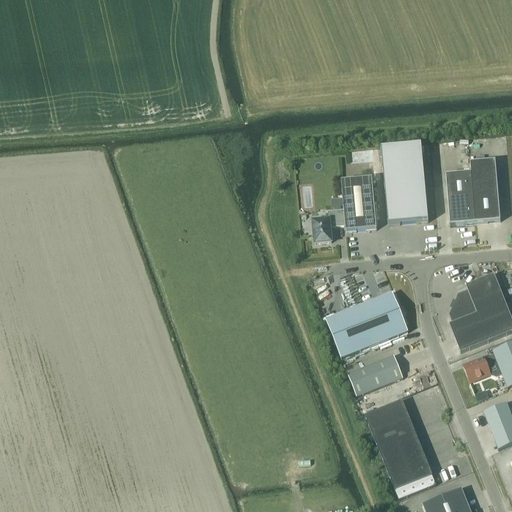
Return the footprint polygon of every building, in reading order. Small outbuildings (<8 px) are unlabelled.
[(441,144),(431,144),(431,155),(441,155),(441,144)] [(457,144),(458,165),(469,165),(469,144),(457,144)] [(421,148),(381,151),(388,227),(428,224),(421,148)] [(471,175),(475,226),(500,223),(495,163),(470,165),(471,175)] [(475,226),(471,175),(446,177),(451,228),(474,226),(475,226)] [(372,181),(341,183),(344,212),(345,228),(346,234),(376,231),(372,181)] [(328,222),(313,223),(315,246),(331,244),(330,229),(337,228),(345,228),(344,212),(327,213),(328,222)] [(307,234),(312,233),(312,220),(321,219),(321,213),(303,214),(303,222),(307,222),(307,234)] [(450,316),(453,325),(505,305),(494,277),(466,288),(467,293),(458,296),(450,316)] [(325,322),(341,361),(407,334),(392,295),(325,322)] [(511,322),(505,305),(453,325),(449,327),(460,355),(511,334),(511,322)] [(494,357),(502,377),(507,390),(511,388),(511,345),(492,353),(494,357)] [(490,377),(497,379),(502,377),(494,357),(484,361),(483,360),(463,368),(469,385),(490,377)] [(356,399),(403,381),(393,358),(347,377),(356,399)] [(485,392),(475,397),(477,403),(488,398),(485,392)] [(364,418),(395,493),(432,478),(402,403),(364,418)] [(511,421),(506,406),(483,415),(498,453),(511,447),(511,421)] [(468,511),(461,492),(423,507),(425,511),(468,511)]
